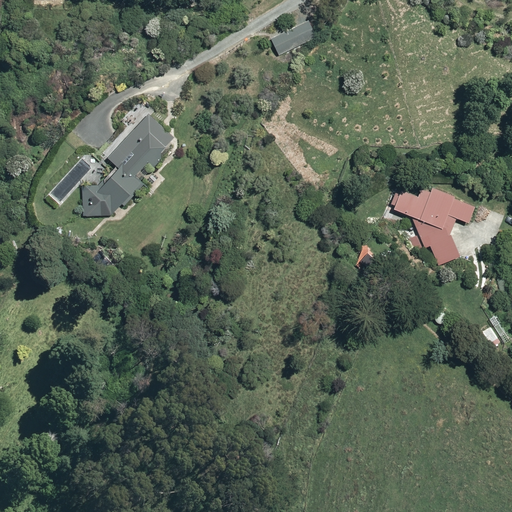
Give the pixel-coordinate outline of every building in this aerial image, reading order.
[(295,26),(269,38),(276,55),(303,44),(295,26)] [(80,203),(78,215),(109,214),(139,180),(134,175),(165,138),(142,117),(105,156),(112,161),(92,188),(84,183),(73,198),(80,203)] [(93,170),(82,159),(51,191),(62,203),(93,170)] [(166,166),(163,170),(163,177),(169,181),(175,179),(178,173),(176,168),(171,165),(166,166)] [(398,187),(390,208),(408,214),(416,230),(407,236),(414,251),(430,243),(437,266),(456,256),(447,234),(454,218),(468,222),(474,207),(429,186),(427,191),(417,186),(415,193),(398,187)]
